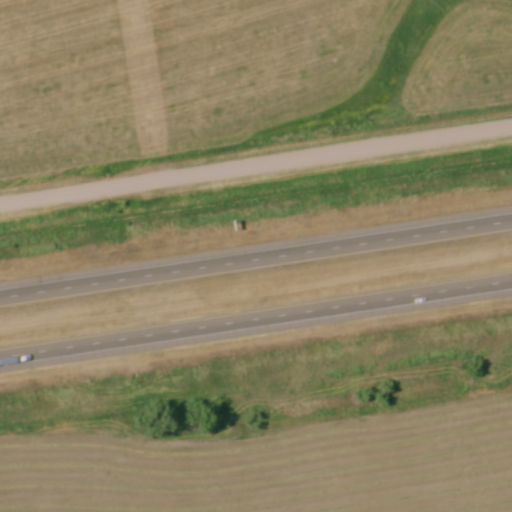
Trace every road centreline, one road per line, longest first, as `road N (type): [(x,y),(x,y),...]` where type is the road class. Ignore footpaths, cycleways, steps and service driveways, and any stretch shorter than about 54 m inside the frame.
road 1 (motorway): [(0,357),(511,280)]
road 2 (motorway): [(511,217),(0,294)]
road 3 (residential): [(0,203),(511,126)]
